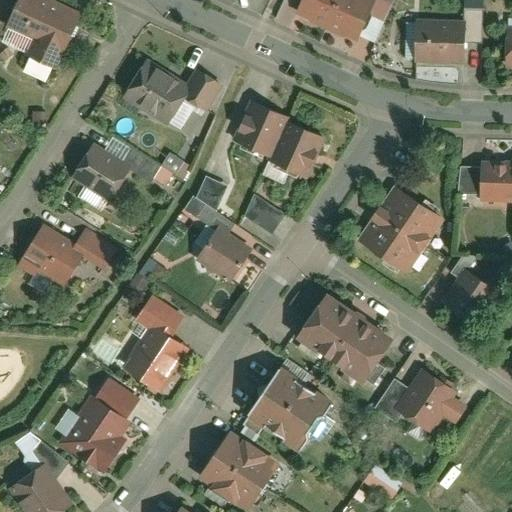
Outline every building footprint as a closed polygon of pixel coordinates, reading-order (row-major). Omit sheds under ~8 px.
[(51,0),(16,0),(6,26),(31,37),(23,55),(55,69),(80,12),(51,0)] [(301,0),(296,11),(355,37),(365,13),(371,0),(301,0)] [(371,0),(365,13),(382,21),(391,0),(371,0)] [(459,19),(459,40),(480,40),(480,7),(459,7),(459,19)] [(413,60),(459,60),(459,40),(459,19),(414,18),(413,60)] [(146,59),(122,95),(164,123),(183,95),(188,87),(183,83),(146,59)] [(194,67),(183,83),(188,87),(183,95),(205,109),(221,85),(194,67)] [(267,147),(284,110),(286,106),(249,89),(229,130),(267,147)] [(302,169),(321,127),(284,110),(267,147),(264,152),(302,169)] [(92,143),(71,176),(107,200),(128,167),(119,161),(92,143)] [(129,145),(119,161),(128,167),(150,180),(160,164),(129,145)] [(482,194),(482,199),(511,199),(511,159),(482,160),(482,165),(482,194)] [(280,181),(284,171),(263,163),(259,173),(280,181)] [(482,194),(482,165),(459,164),(458,193),(482,194)] [(204,175),(195,197),(215,211),(226,184),(204,175)] [(442,215),(394,182),(358,236),(405,268),(442,215)] [(254,194),(245,215),(271,234),(283,214),(254,194)] [(217,226),(227,232),(233,223),(215,211),(195,197),(193,195),(184,208),(215,229),(217,226)] [(42,224),(16,264),(32,274),(37,267),(61,282),(80,253),(82,249),(73,244),(42,224)] [(215,229),(196,258),(229,279),(250,247),(227,232),(217,226),(215,229)] [(83,229),(73,244),(82,249),(80,253),(103,267),(114,248),(83,229)] [(450,272),(458,276),(463,269),(466,270),(477,255),(463,254),(450,272)] [(466,270),(463,269),(458,276),(442,299),(476,322),(497,291),(466,270)] [(326,292),(296,335),(360,379),(390,337),(326,292)] [(151,323),(168,335),(181,315),(151,295),(135,318),(148,327),(151,323)] [(148,327),(123,364),(159,388),(187,347),(168,335),(151,323),(148,327)] [(278,366),(247,412),(297,446),(306,433),(306,428),(316,413),(320,413),(329,400),(278,366)] [(407,388),(394,407),(401,412),(427,429),(440,411),(453,420),(464,404),(452,395),(455,391),(421,368),(407,388)] [(108,377),(94,397),(124,418),(138,398),(108,377)] [(394,407),(407,388),(394,378),(374,407),(394,421),(401,412),(394,407)] [(90,394),(57,442),(102,472),(123,442),(116,438),(128,421),(124,418),(94,397),(90,394)] [(230,432),(200,476),(245,507),(275,462),(230,432)] [(41,463),(54,480),(67,461),(40,440),(31,449),(41,463)] [(41,463),(7,487),(24,511),(55,511),(69,502),(54,480),(41,463)] [(371,464),(360,479),(386,498),(398,483),(371,464)]
